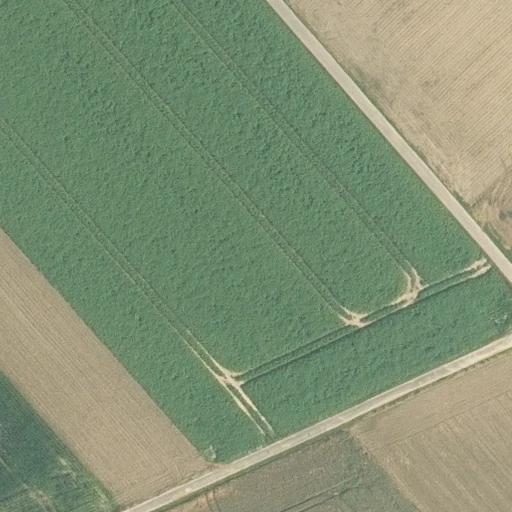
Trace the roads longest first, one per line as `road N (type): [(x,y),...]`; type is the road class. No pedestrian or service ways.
road 1 (track): [(129,511),(511,336)]
road 2 (track): [(270,0),(511,277)]
